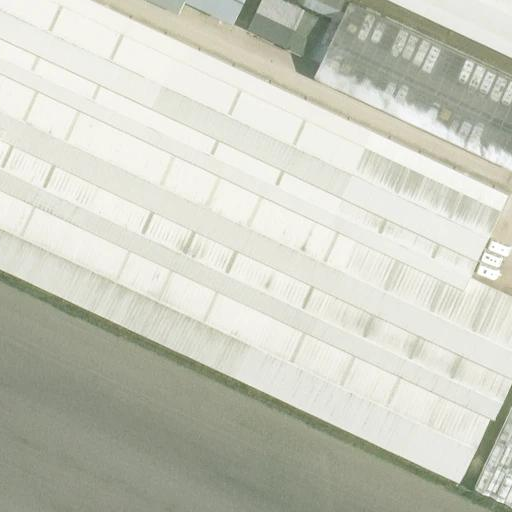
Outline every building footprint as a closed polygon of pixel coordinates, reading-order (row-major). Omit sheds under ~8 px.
[(0,0),(0,265),(461,481),(492,415),(496,416),(511,381),(511,294),(470,276),(509,192),(96,0),(0,0)] [(243,0),(155,0),(203,23),(209,9),(234,20),(243,0)] [(261,0),(249,27),(322,60),(338,24),(287,0),(261,0)] [(348,0),(300,0),(340,19),(348,0)] [(511,74),(352,0),(348,0),(340,19),(338,24),(322,60),(315,75),(511,167),(511,74)] [(511,0),(399,0),(511,52),(511,0)] [(511,407),(475,486),(511,503),(511,407)]
